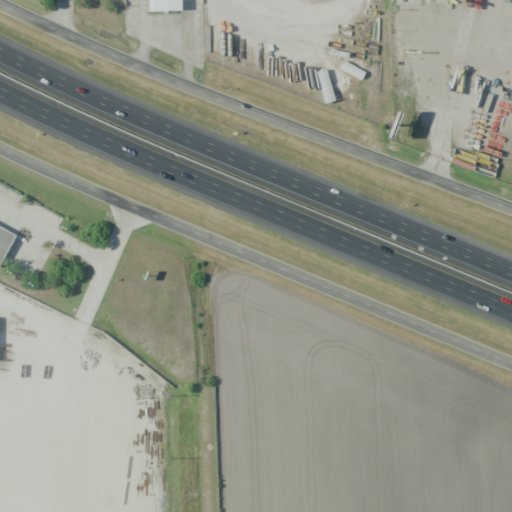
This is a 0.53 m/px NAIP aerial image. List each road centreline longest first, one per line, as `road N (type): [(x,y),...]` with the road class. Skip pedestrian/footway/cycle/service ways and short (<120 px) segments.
road 1 (motorway): [(0,90),(125,153),(511,311)]
road 2 (motorway): [(511,269),(97,102),(0,49)]
road 3 (secondary): [(0,149),(511,360)]
road 4 (secondary): [(511,209),(0,4)]
